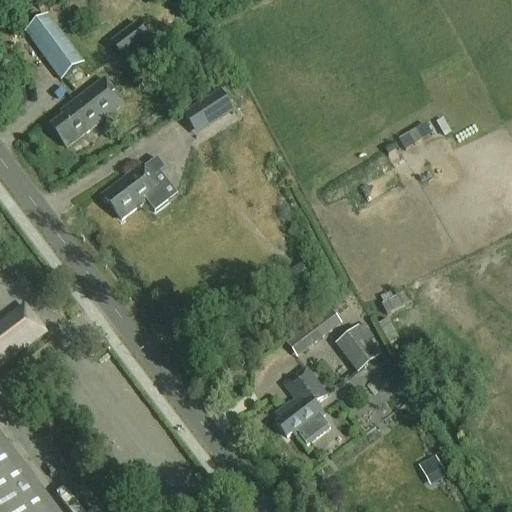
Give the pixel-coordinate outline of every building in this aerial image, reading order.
[(47,17),(25,33),(61,82),(83,66),(47,17)] [(136,25),(110,45),(123,63),(150,43),(136,25)] [(105,83),(88,96),(62,116),(65,120),(52,132),(67,152),(107,121),(124,108),(105,83)] [(183,116),(196,137),(233,115),(220,93),(183,116)] [(428,122),(400,139),(407,150),(434,133),(428,122)] [(142,169),(103,199),(122,224),(147,205),(155,215),(169,204),(161,194),(151,182),(165,171),(157,161),(143,171),(142,169)] [(403,295),(381,306),(387,318),(409,307),(403,295)] [(0,372),(47,337),(23,305),(0,323),(0,372)] [(319,317),(302,331),(314,347),(332,333),(319,317)] [(388,321),(378,326),(389,347),(399,341),(388,321)] [(335,347),(358,377),(379,360),(357,331),(335,347)] [(296,440),(300,438),(307,447),(330,430),(323,420),(325,419),(316,407),(327,399),(306,371),(284,388),(295,402),(275,417),(281,424),(276,427),(287,441),(293,436),(296,440)] [(59,511),(0,433),(0,511),(59,511)] [(436,459),(419,468),(431,489),(448,479),(436,459)]
